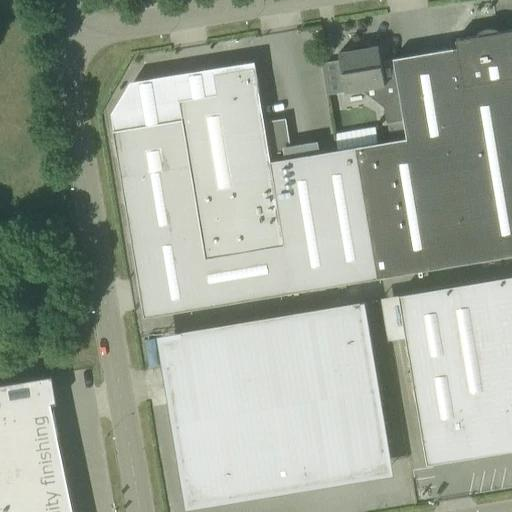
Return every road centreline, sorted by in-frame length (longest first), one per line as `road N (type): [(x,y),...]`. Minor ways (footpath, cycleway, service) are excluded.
road 1 (unclassified): [(139,511),(60,32)]
road 2 (unclassified): [(60,32),(272,0)]
